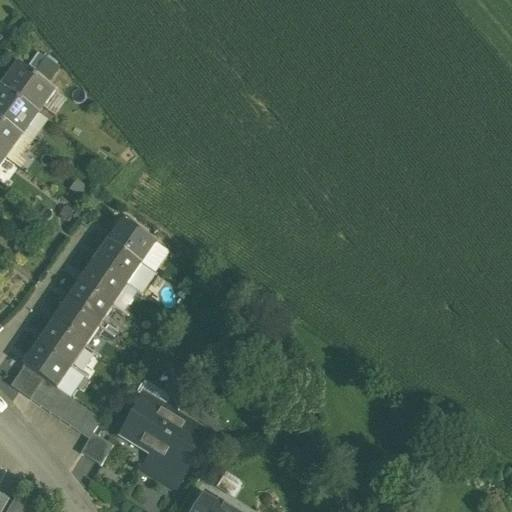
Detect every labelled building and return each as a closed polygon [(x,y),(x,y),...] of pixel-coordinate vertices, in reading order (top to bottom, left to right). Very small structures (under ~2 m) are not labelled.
[(54,92),(18,65),(1,88),(38,115),(54,92)] [(38,115),(1,88),(0,89),(0,121),(21,137),(38,115)] [(21,137),(0,121),(0,155),(5,160),(21,137)] [(155,245),(121,222),(107,243),(141,266),(155,245)] [(141,266),(107,243),(92,263),(127,287),(141,266)] [(127,287),(92,263),(78,284),(113,307),(127,287)] [(113,307),(78,284),(64,305),(99,328),(113,307)] [(99,328),(64,305),(50,325),(85,349),(99,328)] [(85,349),(50,325),(36,346),(71,369),(85,349)] [(71,369),(36,346),(22,367),(24,368),(23,369),(42,381),(52,388),(57,391),(71,369)] [(42,381),(23,369),(10,388),(29,401),(42,381)] [(42,381),(29,401),(39,407),(52,388),(42,381)] [(52,388),(39,407),(49,414),(62,395),(57,391),(52,388)] [(62,395),(49,414),(59,420),(72,401),(62,395)] [(173,418),(144,400),(122,435),(151,452),(173,418)] [(72,401),(59,420),(69,427),(82,408),(72,401)] [(82,408),(69,427),(79,434),(91,415),(82,408)] [(91,415),(79,434),(88,440),(93,434),(101,421),(91,415)] [(205,438),(173,418),(151,452),(139,472),(172,492),(205,438)] [(112,447),(93,434),(88,440),(79,454),(99,467),(112,447)] [(0,511),(8,499),(0,494),(0,511)] [(237,511),(218,500),(216,504),(202,495),(191,511),(237,511)] [(37,511),(38,511),(15,498),(6,511),(37,511)]
